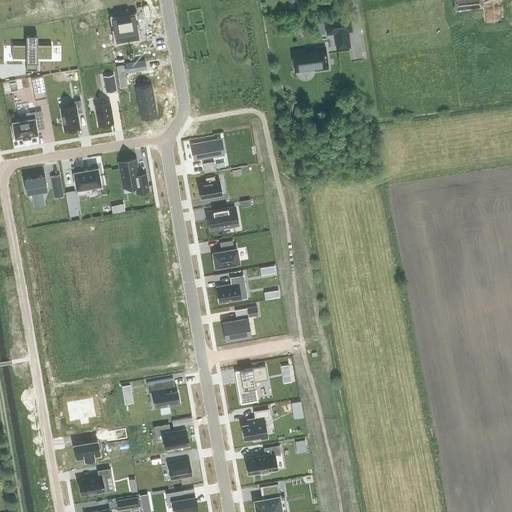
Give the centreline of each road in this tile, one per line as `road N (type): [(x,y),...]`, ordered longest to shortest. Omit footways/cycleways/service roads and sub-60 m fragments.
road 1 (residential): [(61,511),(1,167),(165,139)]
road 2 (residential): [(165,139),(230,511)]
road 3 (residential): [(165,0),(182,101),(178,126),(165,139)]
